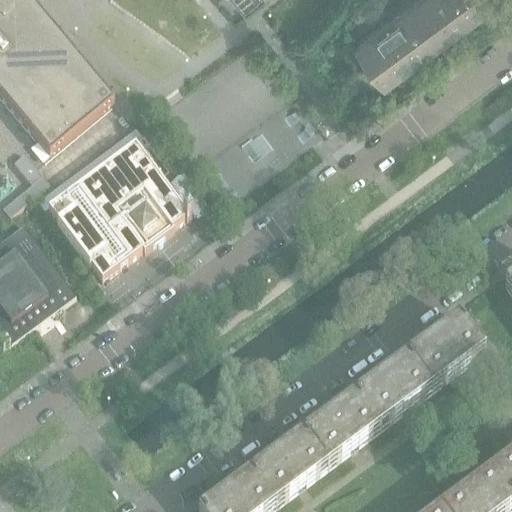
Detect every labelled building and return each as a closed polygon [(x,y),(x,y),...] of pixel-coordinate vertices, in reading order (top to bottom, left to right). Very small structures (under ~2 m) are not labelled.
[(114,107),(25,0),(0,0),(0,100),(50,160),(114,107)] [(383,87),(486,11),(477,0),(416,0),(353,47),(383,87)] [(63,203),(48,214),(102,286),(143,256),(144,258),(156,249),(157,250),(158,250),(159,250),(161,250),(162,249),(162,248),(163,247),(163,246),(162,245),(174,236),(173,234),(185,225),(186,226),(192,222),(190,219),(188,217),(186,218),(158,180),(166,174),(143,143),(63,203)] [(42,181),(25,159),(13,168),(31,190),(42,181)] [(31,206),(50,190),(42,181),(31,190),(23,197),(31,206)] [(76,303),(24,232),(0,249),(0,353),(3,358),(76,303)] [(485,358),(460,324),(407,363),(433,397),(485,358)] [(433,397),(407,363),(356,402),(381,436),(433,397)] [(381,436),(356,402),(303,441),(329,474),(381,436)] [(277,511),(329,474),(303,441),(251,479),(275,511),(277,511)] [(511,462),(492,477),(511,504),(511,462)] [(511,511),(511,504),(492,477),(445,511),(511,511)] [(275,511),(251,479),(207,511),(275,511)]
